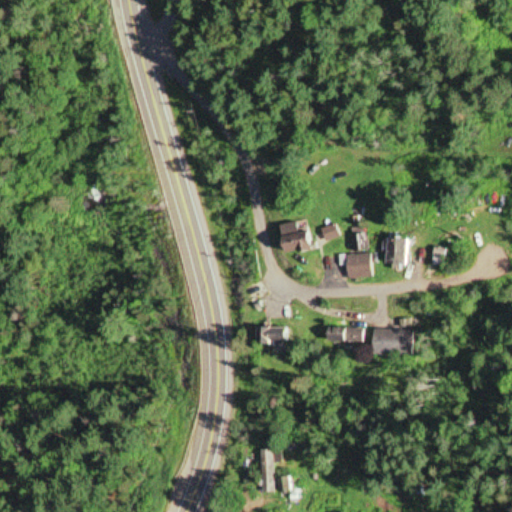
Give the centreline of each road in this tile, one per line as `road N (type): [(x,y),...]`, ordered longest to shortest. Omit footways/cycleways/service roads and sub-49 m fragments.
road 1 (secondary): [(189,511),(218,418),(217,318),(129,0)]
road 2 (residential): [(160,42),(248,159),(278,274),(306,290),(418,282)]
